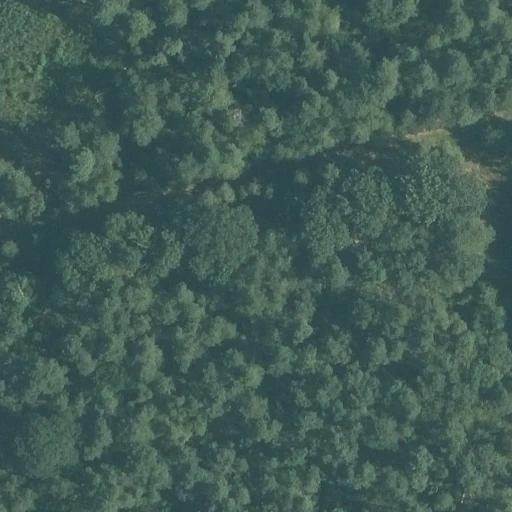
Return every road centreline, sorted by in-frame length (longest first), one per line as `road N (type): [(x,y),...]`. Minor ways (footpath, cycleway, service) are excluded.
road 1 (track): [(0,276),(511,160)]
road 2 (track): [(511,121),(0,235)]
